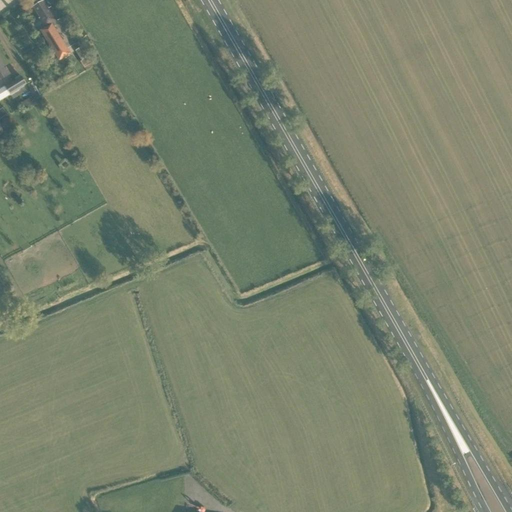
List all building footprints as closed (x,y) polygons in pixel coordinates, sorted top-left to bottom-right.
[(51,7),(49,8),(44,1),(33,7),(40,18),(39,19),(45,28),(41,30),(60,60),(70,54),(52,24),(59,20),(51,7)] [(82,47),(76,50),(82,61),(87,58),(82,47)] [(6,67),(0,71),(0,78),(1,80),(10,74),(6,67)] [(6,86),(13,99),(27,91),(24,86),(26,85),(22,76),(6,86)] [(22,102),(22,103),(23,105),(26,109),(33,105),(30,100),(29,98),(22,102)]
